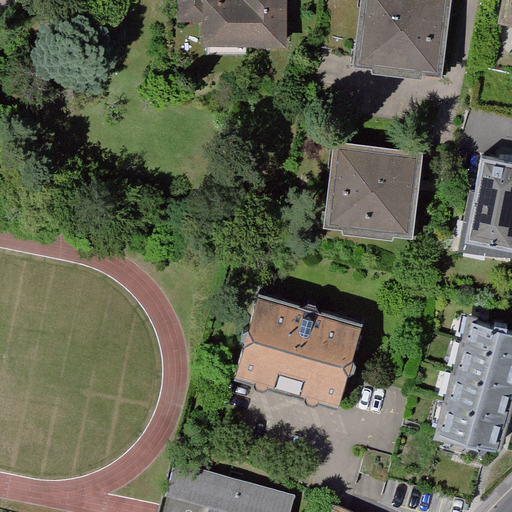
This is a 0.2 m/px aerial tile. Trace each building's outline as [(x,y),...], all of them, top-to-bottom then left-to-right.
[(220,0),(185,0),(186,35),(207,35),(207,64),(296,62),(294,0),(293,0),(220,1),(220,0)] [(459,6),(421,0),(366,0),(356,72),(447,86),(459,6)] [(511,0),(507,0),(499,41),(511,43),(511,0)] [(327,238),(419,246),(426,157),(335,149),(327,238)] [(511,172),(483,167),(466,254),(511,262),(511,172)] [(358,331),(258,302),(236,377),(336,407),(358,331)] [(511,403),(511,334),(468,323),(438,432),(499,449),(511,403)] [(287,511),(291,498),(176,466),(167,496),(225,511),(287,511)]
